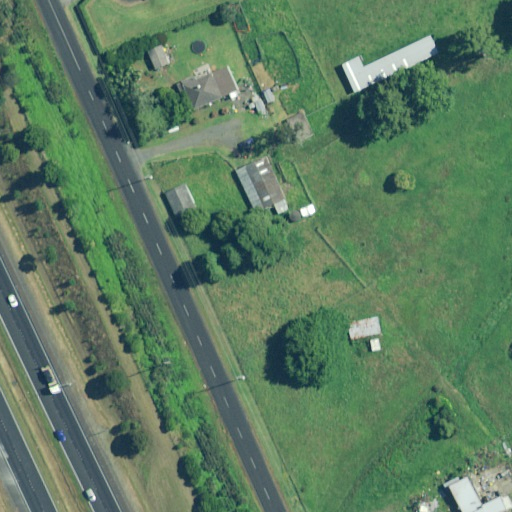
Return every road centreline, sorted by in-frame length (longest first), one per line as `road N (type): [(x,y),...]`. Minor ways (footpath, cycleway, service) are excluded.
road 1 (unclassified): [(278,511),(52,0)]
road 2 (motorway): [(0,291),(108,511)]
